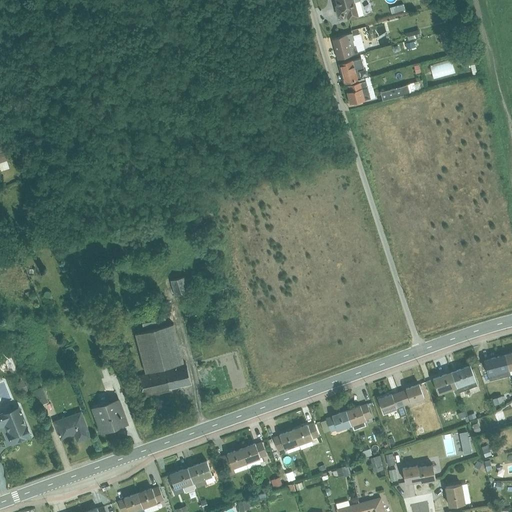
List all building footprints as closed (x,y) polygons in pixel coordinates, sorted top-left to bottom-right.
[(335,0),(338,6),(336,7),(338,17),(346,15),(347,21),(359,18),(359,17),(364,15),(359,0),(335,0)] [(406,34),(408,41),(421,37),(419,30),(406,34)] [(338,59),(365,52),(360,35),(353,36),(353,34),(332,39),(338,59)] [(348,82),(361,79),(359,71),(364,70),(361,58),(353,61),(353,60),(339,64),(344,83),(348,82)] [(432,79),(454,74),(451,61),(429,66),(432,79)] [(350,104),(375,97),(370,77),(361,79),(348,82),(350,92),(347,93),(350,104)] [(423,81),(380,92),(382,100),(425,89),(423,81)] [(0,143),(0,171),(9,168),(7,161),(14,159),(8,141),(0,143)] [(186,276),(170,281),(175,296),(191,291),(186,276)] [(166,323),(164,313),(155,314),(156,317),(142,320),(143,327),(166,323)] [(14,321),(11,314),(4,317),(7,325),(14,321)] [(170,388),(191,384),(173,324),(157,329),(170,388)] [(170,391),(170,388),(157,329),(135,334),(146,375),(141,376),(146,396),(170,391)] [(510,375),(505,355),(491,359),(491,360),(484,362),(489,381),(510,375)] [(459,392),(477,386),(470,366),(451,373),(457,388),(459,392)] [(457,388),(451,373),(433,379),(438,394),(457,388)] [(21,382),(16,384),(21,396),(29,392),(28,389),(30,388),(25,375),(20,377),(21,380),(20,380),(21,382)] [(39,378),(28,382),(38,406),(49,402),(39,378)] [(404,406),(424,398),(419,384),(406,389),(406,390),(399,393),(404,406)] [(404,406),(399,393),(392,395),(391,394),(378,399),(383,413),(396,409),(400,417),(407,414),(404,406)] [(502,396),(491,400),(492,406),(504,402),(502,396)] [(101,432),(127,424),(119,399),(93,408),(101,432)] [(364,421),(372,417),(367,404),(360,406),(346,411),(352,426),(354,431),(366,426),(364,421)] [(12,444),(31,437),(26,425),(27,424),(20,406),(0,413),(0,431),(3,430),(7,439),(10,438),(12,444)] [(465,410),(457,414),(459,419),(467,416),(465,410)] [(352,426),(346,411),(332,416),(332,417),(326,419),(331,432),(337,430),(338,431),(352,426)] [(77,441),(90,437),(81,412),(55,421),(61,439),(75,434),(77,441)] [(313,439),(319,436),(314,423),(308,425),(307,425),(294,430),(300,448),(301,449),(313,445),(311,440),(313,439)] [(478,423),(472,425),(475,434),(481,432),(478,423)] [(422,426),(417,428),(419,435),(425,433),(422,426)] [(459,430),(461,451),(470,450),(468,429),(459,430)] [(300,448),(294,430),(279,435),(280,436),(273,438),(278,451),(284,449),(285,450),(286,449),(288,453),(300,448)] [(259,458),(267,456),(262,442),(255,444),(241,449),(248,468),(261,463),(259,458)] [(489,448),(483,450),(485,458),(491,455),(489,448)] [(248,468),(241,449),(227,454),(227,455),(221,457),(228,476),(235,474),(235,473),(248,468)] [(372,455),(370,449),(361,452),(364,458),(372,455)] [(388,466),(395,464),(393,453),(386,455),(388,466)] [(385,475),(380,455),(370,458),(374,472),(380,471),(382,476),(385,475)] [(195,488),(216,481),(213,475),(212,475),(207,461),(188,468),(195,488)] [(483,464),(476,461),(473,466),(480,470),(483,464)] [(420,482),(435,479),(433,464),(418,467),(417,464),(402,467),(405,482),(420,480),(420,482)] [(348,465),(336,468),(337,472),(333,473),(333,476),(334,476),(335,477),(338,476),(339,479),(351,476),(348,465)] [(195,488),(188,468),(170,474),(172,481),(170,481),(175,495),(184,492),(186,492),(195,489),(195,488)] [(295,479),(293,471),(285,473),(288,481),(295,479)] [(282,485),(280,478),(271,481),(273,488),(282,485)] [(302,482),(295,484),(297,491),(303,489),(303,487),(304,486),(303,483),(302,483),(302,482)] [(502,483),(494,482),(493,488),(495,489),(495,490),(501,491),(502,483)] [(449,506),(466,503),(462,484),(446,486),(449,506)] [(150,511),(159,509),(157,503),(164,500),(159,487),(152,489),(152,488),(138,493),(144,511),(150,511)] [(278,502),(275,490),(266,493),(269,505),(275,504),(275,503),(278,502)] [(144,511),(138,493),(124,498),(124,499),(118,501),(121,511),(144,511)] [(256,500),(255,497),(237,501),(240,511),(250,510),(249,507),(252,507),(251,501),(256,500)] [(384,511),(381,497),(359,503),(361,511),(384,511)] [(203,510),(209,508),(205,499),(200,501),(203,510)] [(361,511),(359,503),(350,506),(348,500),(336,504),(338,511),(361,511)]
